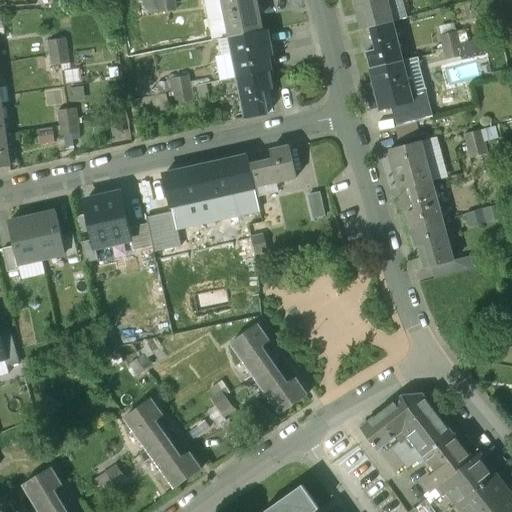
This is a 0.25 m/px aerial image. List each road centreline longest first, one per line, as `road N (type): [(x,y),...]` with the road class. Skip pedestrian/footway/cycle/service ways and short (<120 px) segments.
road 1 (residential): [(345,119),(0,191)]
road 2 (residential): [(345,119),(426,360)]
road 3 (residential): [(426,360),(298,439)]
road 4 (residential): [(426,360),(511,461)]
road 5 (residential): [(298,439),(188,511)]
road 6 (residential): [(313,0),(345,119)]
